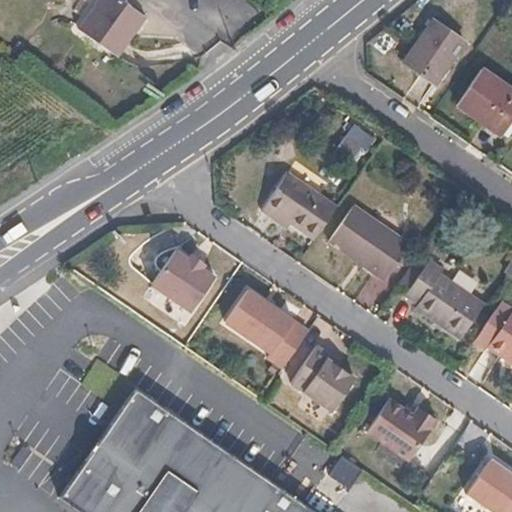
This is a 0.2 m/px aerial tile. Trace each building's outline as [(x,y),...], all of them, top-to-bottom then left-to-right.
[(145,17),(121,0),(97,0),(79,27),(117,55),(145,17)] [(395,63),(427,84),(457,41),(427,20),(395,63)] [(495,135),(511,110),(511,94),(474,69),(449,105),(495,135)] [(341,141),(331,155),(346,165),(356,150),(341,141)] [(317,240),(338,208),(289,175),(264,213),(276,222),(281,215),(293,223),(317,240)] [(412,247),(356,208),(332,242),(387,281),(412,247)] [(281,215),(276,222),(289,230),(293,223),(281,215)] [(218,277),(177,250),(153,286),(193,313),(218,277)] [(448,271),(432,261),(409,295),(424,305),(421,310),(466,340),(489,305),(446,275),(448,271)] [(278,369),(303,333),(241,289),(219,322),(265,355),(263,359),(278,369)] [(511,311),(500,302),(473,342),(486,350),(488,346),(511,363),(511,362),(511,311)] [(329,356),(314,347),(289,384),(331,412),(352,379),(325,360),(329,356)] [(307,511),(130,389),(53,502),(69,511),(307,511)] [(435,420),(417,407),(410,415),(385,398),(363,430),(406,461),(435,420)] [(499,511),(500,511),(511,511),(511,476),(487,459),(463,495),(487,511),(499,511)]
